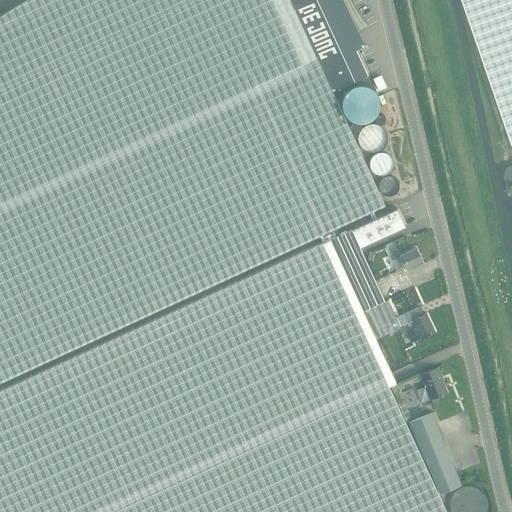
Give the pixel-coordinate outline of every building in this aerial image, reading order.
[(24,0),(0,15),(0,381),(384,205),(332,90),(290,0),(24,0)] [(290,0),(332,90),(368,74),(357,49),(364,46),(342,0),(290,0)] [(511,0),(463,0),(465,6),(490,76),(511,137),(511,0)] [(381,75),(373,78),(379,91),(386,87),(381,75)] [(354,120),(360,121),(366,120),(371,117),(375,113),(378,108),(379,102),(378,97),(375,91),(371,87),(366,85),(361,84),(355,84),(349,87),(345,91),(343,96),(342,102),(342,108),(345,113),(349,117),(354,120)] [(389,110),(386,103),(382,104),(381,105),(378,108),(381,113),(389,110)] [(376,123),(379,124),(382,124),(384,122),(385,118),(384,115),(381,114),(377,114),(375,116),(375,120),(376,123)] [(353,131),(356,132),(359,131),(361,128),(361,125),(359,122),(356,121),(353,122),(351,125),(351,128),(353,131)] [(359,140),(360,145),(363,148),(368,151),(372,152),(377,151),(382,149),(385,145),(387,141),(387,136),(386,131),(383,127),(378,125),(373,124),(369,124),(364,127),(361,130),(359,135),(359,140)] [(393,166),(393,164),(393,161),(392,159),(391,157),(389,155),(387,153),(385,152),(382,152),(380,152),(377,153),(375,154),(373,156),(372,158),(371,160),(370,163),(370,165),(371,168),(372,170),(373,172),(375,173),(377,175),(380,175),(382,175),(385,175),(387,174),(389,173),(391,171),(392,169),(393,166)] [(379,184),(379,189),(381,193),(385,195),(389,196),(394,194),(397,191),(398,187),(398,183),(396,179),(392,176),(388,176),(384,177),(380,180),(379,184)] [(350,228),(321,241),(387,386),(395,382),(361,310),(383,300),(359,247),(405,226),(396,207),(350,228)] [(443,511),(437,495),(387,386),(321,241),(258,270),(224,286),(192,300),(0,388),(0,511),(443,511)] [(396,272),(404,268),(407,266),(408,268),(413,265),(412,264),(420,260),(415,248),(401,254),(400,252),(399,252),(396,245),(389,249),(392,255),(389,257),(396,272)] [(379,272),(373,274),(376,280),(382,278),(379,272)] [(388,300),(364,310),(377,338),(400,327),(388,300)] [(427,320),(428,319),(425,313),(422,315),(418,306),(397,316),(401,326),(407,323),(409,328),(405,330),(411,342),(433,332),(429,323),(429,324),(427,320)] [(441,393),(446,391),(436,368),(420,374),(429,398),(439,394),(440,395),(442,395),(441,393)] [(403,400),(398,402),(405,420),(411,418),(403,400)] [(425,458),(439,493),(461,485),(432,412),(408,422),(423,459),(425,458)] [(485,511),(485,508),(485,505),(484,501),(482,498),(481,496),(478,493),(475,492),(472,491),(469,490),(465,490),(462,491),(458,493),(456,495),(453,498),(451,501),(450,504),(450,508),(450,511),(485,511)]
